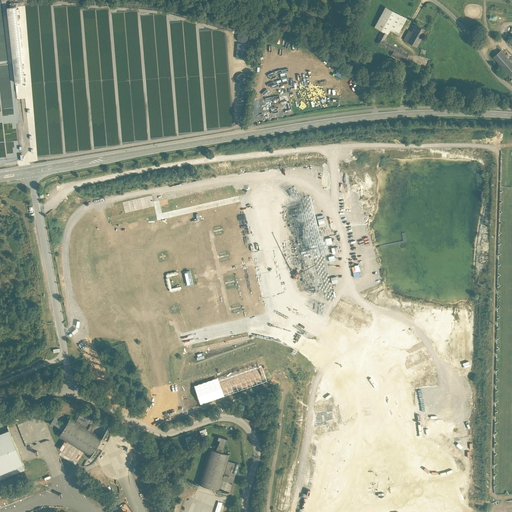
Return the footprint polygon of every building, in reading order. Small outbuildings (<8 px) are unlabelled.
[(352,0),(340,0),(338,6),(349,9),(352,0)] [(16,7),(7,8),(15,83),(24,82),(16,7)] [(385,7),(374,27),(382,31),(393,11),(385,7)] [(406,19),(393,11),(382,31),(387,34),(390,28),(398,33),(406,19)] [(426,30),(416,24),(412,31),(422,37),(426,30)] [(246,39),(247,37),(246,35),(245,33),(243,32),(241,31),(239,32),(237,33),(236,35),(236,37),(236,39),(238,41),(239,42),(241,42),(243,42),(245,41),(246,39)] [(387,34),(382,31),(378,38),(381,39),(384,41),(387,34)] [(422,37),(412,31),(411,32),(409,31),(404,40),(406,41),(416,47),(422,37)] [(384,41),(381,39),(379,44),(397,54),(400,49),(384,41)] [(247,44),(237,43),(236,58),(246,59),(247,44)] [(405,52),(400,49),(397,54),(395,57),(401,61),(405,52)] [(511,73),(511,62),(501,50),(494,57),(510,76),(511,73)] [(401,61),(399,64),(405,67),(411,56),(405,52),(401,61)] [(419,55),(417,63),(427,67),(430,59),(419,55)] [(76,420),(70,417),(68,416),(66,418),(68,420),(66,423),(60,420),(57,419),(58,417),(55,415),(50,423),(53,425),(53,423),(57,426),(62,430),(60,433),(58,432),(56,435),(58,436),(90,456),(102,437),(93,431),(98,422),(82,411),(76,420)] [(4,421),(0,423),(0,479),(24,469),(22,464),(23,463),(9,429),(8,429),(4,421)] [(215,449),(211,448),(212,446),(209,445),(208,447),(197,483),(219,490),(223,479),(233,482),(238,463),(228,460),(230,454),(230,451),(228,450),(227,453),(223,452),(224,446),(225,441),(227,442),(228,439),(219,436),(218,439),(219,439),(218,444),(215,449)]
